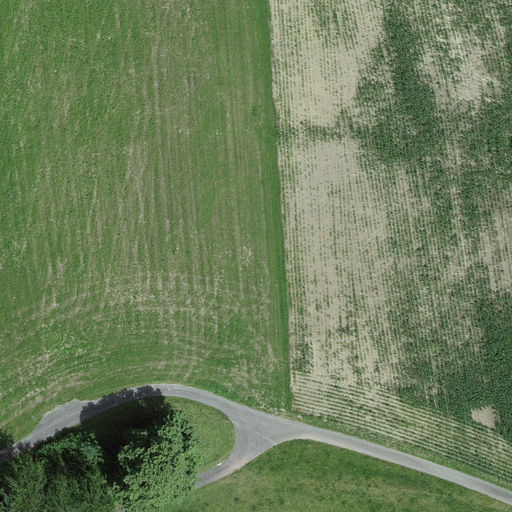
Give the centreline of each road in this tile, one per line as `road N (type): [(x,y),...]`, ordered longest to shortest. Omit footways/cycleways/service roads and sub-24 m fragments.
road 1 (track): [(0,459),(119,397),(158,389),(207,398),(266,423),(248,450),(130,511)]
road 2 (unclassified): [(266,423),(400,457),(511,497)]
